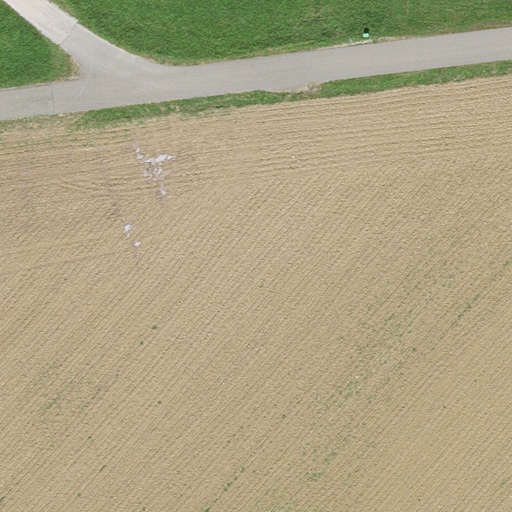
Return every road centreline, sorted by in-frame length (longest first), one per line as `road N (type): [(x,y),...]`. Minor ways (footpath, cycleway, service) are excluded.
road 1 (unclassified): [(511,47),(0,107)]
road 2 (track): [(121,88),(20,0)]
